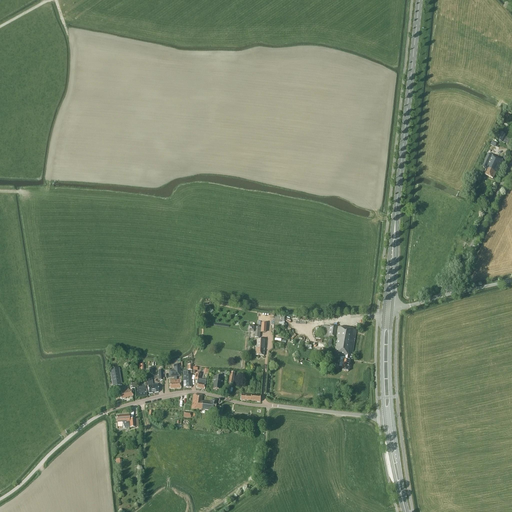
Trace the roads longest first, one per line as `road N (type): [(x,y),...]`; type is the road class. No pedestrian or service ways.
road 1 (unclassified): [(0,499),(89,421),(158,396),(194,392),(384,417)]
road 2 (primary): [(396,209),(419,0)]
road 3 (unclassified): [(446,294),(511,161)]
road 4 (track): [(267,405),(258,480),(217,511)]
